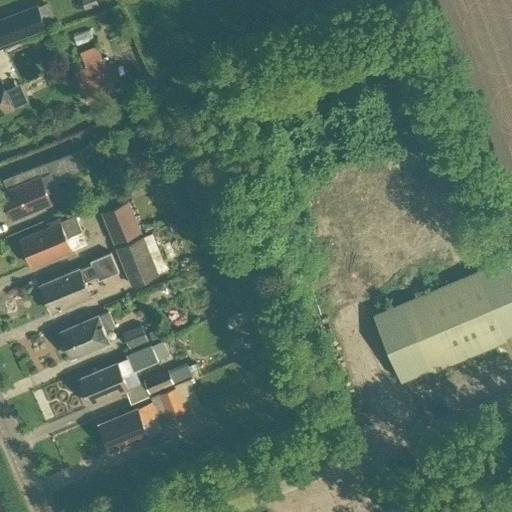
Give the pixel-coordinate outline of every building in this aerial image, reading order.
[(38,4),(0,18),(0,46),(47,29),(46,25),(54,22),(47,3),(39,6),(38,4)] [(80,53),(87,68),(75,73),(83,94),(113,82),(104,61),(97,45),(80,53)] [(0,114),(13,109),(1,82),(0,82),(0,114)] [(0,187),(14,220),(52,204),(46,190),(56,185),(55,183),(87,169),(79,150),(0,180),(0,187)] [(166,180),(177,211),(205,202),(194,171),(166,180)] [(115,245),(143,233),(130,202),(102,214),(115,245)] [(49,223),(51,226),(22,238),(33,266),(73,250),(68,238),(83,231),(76,215),(61,222),(60,219),(49,223)] [(132,286),(158,275),(157,271),(165,268),(151,233),(116,247),(132,286)] [(119,271),(111,253),(90,261),(92,265),(80,269),(79,269),(41,285),(53,313),(56,311),(91,298),(91,297),(85,282),(98,277),(99,279),(119,271)] [(506,342),(503,337),(511,333),(511,258),(476,274),(402,306),(375,318),(402,380),(430,368),(435,380),(470,365),(468,359),(506,342)] [(99,315),(61,331),(61,332),(72,358),(110,342),(104,329),(114,325),(109,312),(99,316),(99,315)] [(149,341),(142,324),(123,332),(130,349),(149,341)] [(92,405),(129,389),(128,388),(140,383),(135,371),(158,362),(151,346),(127,356),(128,358),(118,362),(81,378),(92,405)] [(188,365),(187,362),(144,379),(150,393),(192,377),(192,378),(201,375),(196,362),(188,365)] [(201,404),(191,380),(150,398),(152,403),(99,424),(111,451),(150,435),(145,422),(167,413),(168,417),(201,404)]
